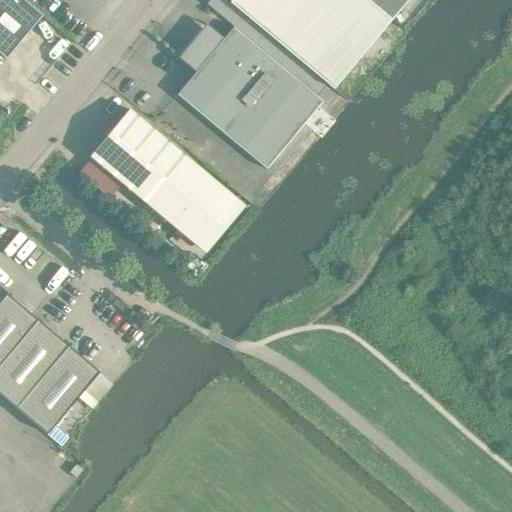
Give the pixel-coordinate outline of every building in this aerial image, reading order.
[(0,0),(0,54),(5,59),(41,16),(21,0),(0,0)] [(224,0),(208,0),(205,4),(317,96),(326,84),(224,0)] [(394,16),(408,27),(430,0),(230,0),(229,2),(333,89),(394,16)] [(322,102),(230,27),(175,95),(266,170),(322,102)] [(89,156),(197,247),(204,253),(243,206),(237,200),(128,110),(89,156)] [(205,263),(198,257),(191,265),(198,271),(205,263)] [(0,394),(46,434),(83,391),(97,402),(112,384),(98,373),(99,372),(0,288),(0,394)]
